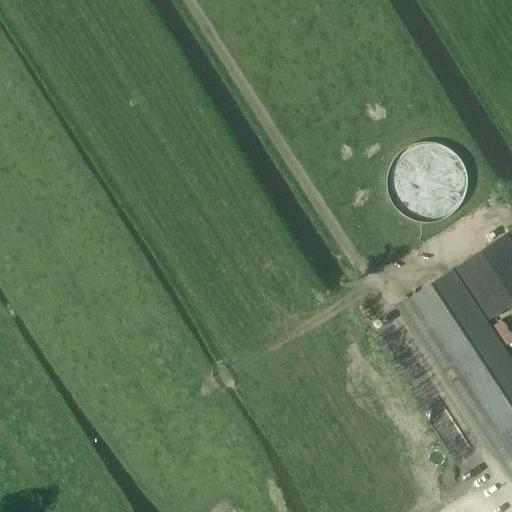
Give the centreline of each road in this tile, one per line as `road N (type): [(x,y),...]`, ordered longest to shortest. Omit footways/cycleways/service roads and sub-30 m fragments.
road 1 (track): [(511,498),(187,0)]
road 2 (track): [(370,287),(511,214)]
